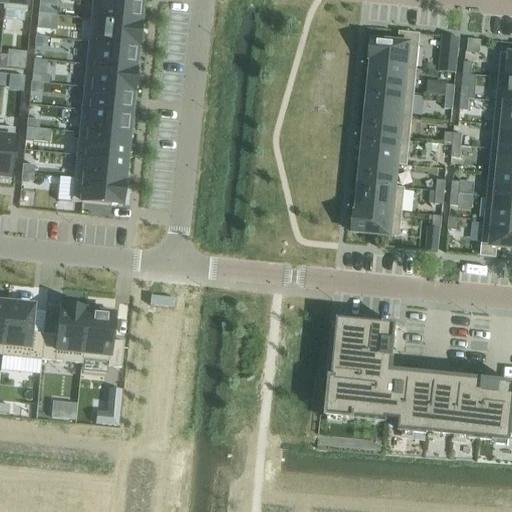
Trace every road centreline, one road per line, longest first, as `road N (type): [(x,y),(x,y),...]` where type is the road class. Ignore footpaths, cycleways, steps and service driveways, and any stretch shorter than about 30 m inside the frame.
road 1 (residential): [(171,264),(511,300)]
road 2 (residential): [(198,0),(171,264)]
road 3 (residential): [(0,247),(171,264)]
